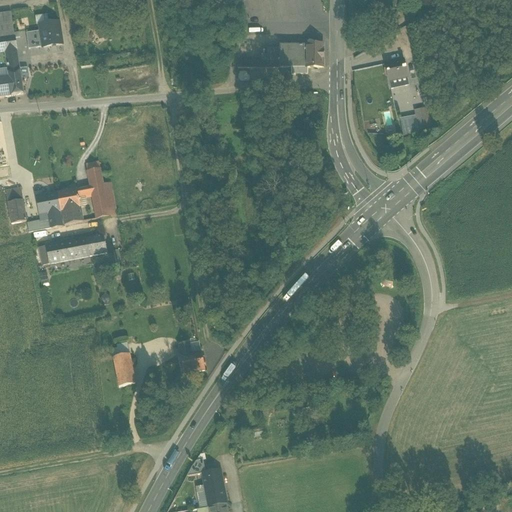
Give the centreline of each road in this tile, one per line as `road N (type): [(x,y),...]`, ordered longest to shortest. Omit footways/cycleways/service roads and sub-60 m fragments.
road 1 (primary): [(148,511),(263,333),(385,210)]
road 2 (unclassified): [(337,85),(0,110)]
road 3 (residential): [(385,210),(420,253),(432,311),(380,441),(384,511)]
road 4 (track): [(166,96),(218,370)]
road 5 (track): [(175,462),(145,448),(0,475)]
road 6 (primary): [(385,210),(511,103)]
road 7 (track): [(186,209),(36,236)]
road 8 (unclassified): [(337,85),(345,155),(385,210)]
